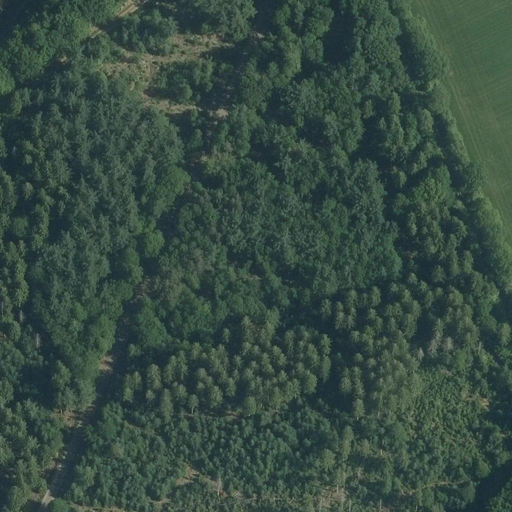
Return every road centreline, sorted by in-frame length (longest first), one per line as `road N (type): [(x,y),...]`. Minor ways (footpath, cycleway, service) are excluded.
road 1 (track): [(511,315),(384,0)]
road 2 (track): [(0,101),(144,0)]
